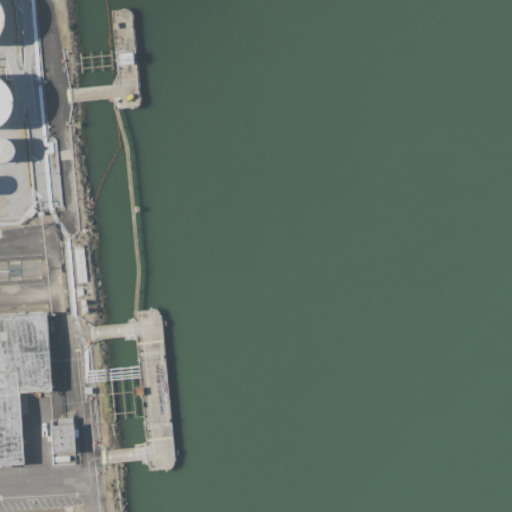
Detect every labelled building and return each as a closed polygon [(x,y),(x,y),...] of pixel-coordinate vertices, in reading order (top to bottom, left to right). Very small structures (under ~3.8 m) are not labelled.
[(118,54),(131,52),(133,64),(119,65),(119,64),(117,64),(116,56),(118,55),(118,54)] [(9,113),(3,122),(0,124),(0,81),(3,83),(9,92),(11,102),(9,113)] [(45,93),(49,93),(50,96),(53,96),(55,121),(49,121),(49,116),(47,116),(45,93)] [(12,154),(10,158),(6,161),(1,162),(0,161),(0,138),(1,138),(6,139),(10,141),(12,145),(13,150),(12,154)] [(74,249),(83,248),(86,282),(77,283),(74,249)] [(0,314),(46,311),(51,391),(26,392),(28,414),(20,414),(24,464),(19,464),(19,467),(11,468),(11,465),(0,465),(0,314)] [(53,418),(73,417),(73,429),(77,429),(78,437),(74,437),(75,464),(53,465),(52,453),(51,454),(49,425),(53,425),(53,418)]
